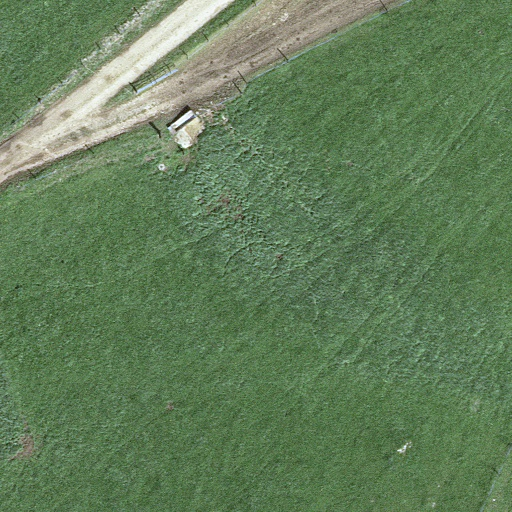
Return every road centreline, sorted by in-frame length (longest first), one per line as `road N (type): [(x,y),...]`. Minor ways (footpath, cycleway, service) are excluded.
road 1 (track): [(361,0),(40,151)]
road 2 (track): [(205,0),(0,179)]
